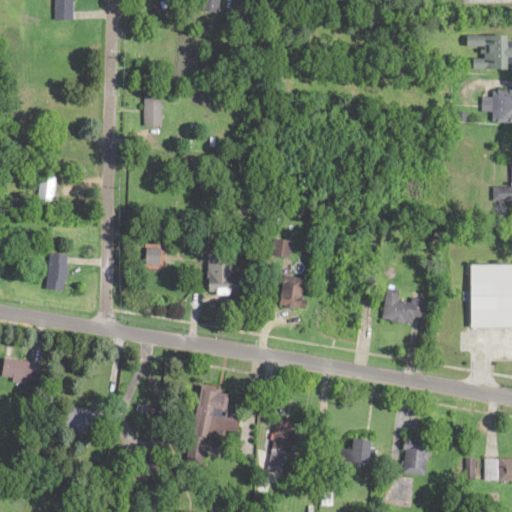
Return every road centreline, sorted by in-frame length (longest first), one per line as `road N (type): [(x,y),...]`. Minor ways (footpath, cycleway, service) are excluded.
road 1 (residential): [(511,399),(0,316)]
road 2 (residential): [(104,332),(110,0)]
